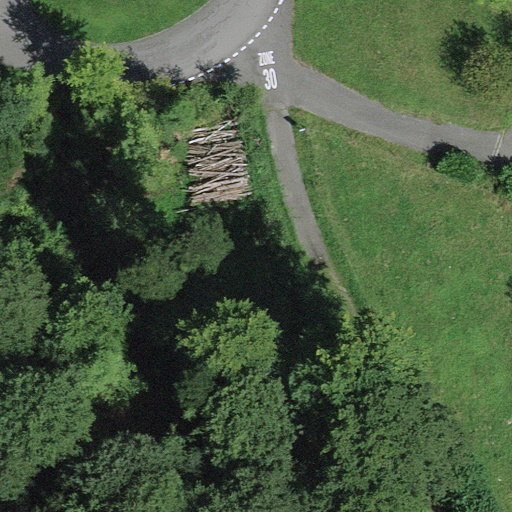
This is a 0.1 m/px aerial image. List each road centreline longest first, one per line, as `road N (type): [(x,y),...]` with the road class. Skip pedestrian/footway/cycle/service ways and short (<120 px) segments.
road 1 (track): [(229,26),(324,265),(445,511)]
road 2 (residential): [(251,0),(229,26),(184,49),(136,58),(64,50),(0,22)]
